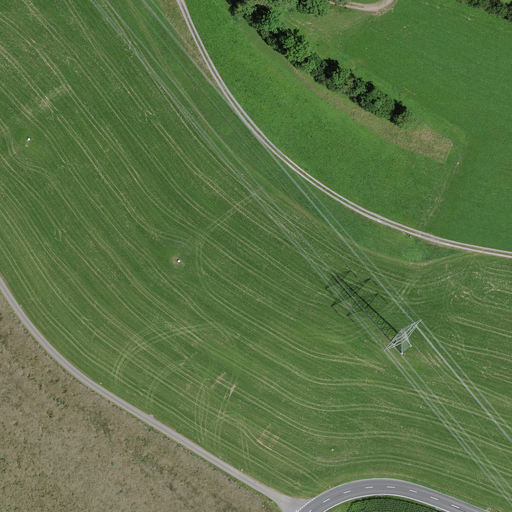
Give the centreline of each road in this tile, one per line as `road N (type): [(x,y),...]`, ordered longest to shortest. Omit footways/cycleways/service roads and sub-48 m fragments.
road 1 (track): [(511,255),(464,248),(366,214),(293,167),(228,97),(180,0)]
road 2 (unclassified): [(0,282),(72,370),(296,511)]
road 3 (tertiary): [(309,511),(337,495),(379,486),(468,511)]
